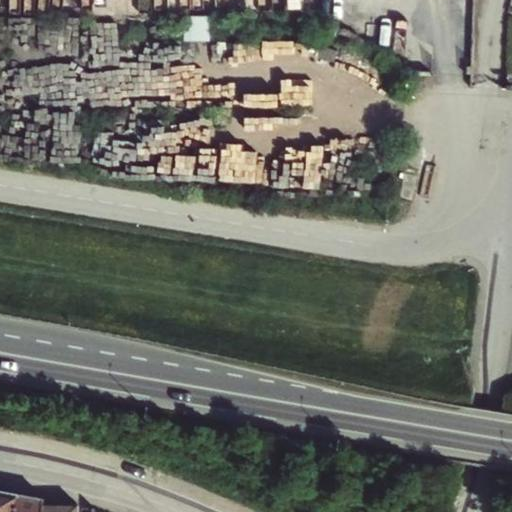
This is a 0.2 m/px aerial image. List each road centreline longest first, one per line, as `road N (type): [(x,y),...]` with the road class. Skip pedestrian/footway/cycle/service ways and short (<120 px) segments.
road 1 (unclassified): [(511,221),(456,245),(404,250),(0,187)]
road 2 (trunk): [(511,436),(5,351)]
road 3 (residential): [(477,511),(511,221)]
road 4 (tertiary): [(0,459),(186,511)]
